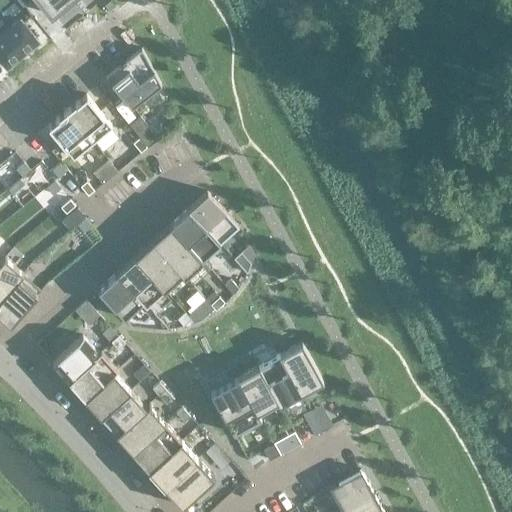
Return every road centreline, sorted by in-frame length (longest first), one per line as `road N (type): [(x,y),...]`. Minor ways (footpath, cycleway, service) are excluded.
road 1 (residential): [(0,357),(171,183),(200,167)]
road 2 (residential): [(0,361),(136,511)]
road 3 (residential): [(0,113),(116,19)]
road 4 (residential): [(228,511),(344,434)]
